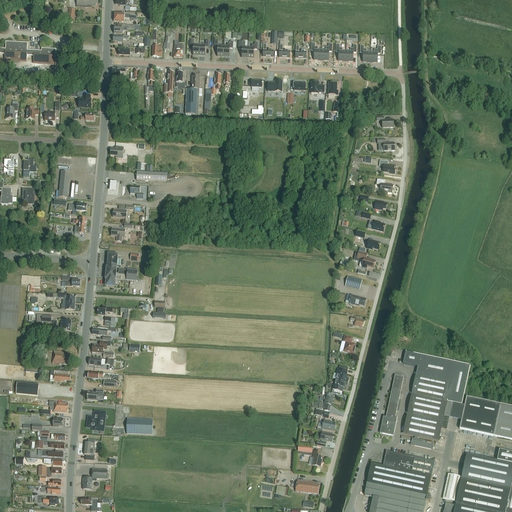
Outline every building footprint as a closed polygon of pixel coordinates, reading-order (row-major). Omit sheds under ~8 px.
[(77,0),(77,7),(92,8),(92,7),(96,7),(97,4),(98,4),(98,0),(77,0)] [(126,25),(126,28),(123,28),(115,27),(115,34),(123,34),(123,31),(128,31),(128,30),(135,30),(135,26),(128,25),(126,25)] [(170,44),(171,34),(173,34),(173,28),(167,27),(166,44),(165,44),(164,50),(170,50),(170,44)] [(0,53),(2,54),(5,54),(5,60),(27,62),(27,56),(34,56),(34,63),(56,64),(56,49),(42,49),(42,51),(28,50),(28,43),(6,42),(6,49),(3,49),(0,47),(0,53)] [(179,42),(175,42),(174,58),(183,59),(183,45),(179,45),(179,42)] [(228,47),(224,47),(224,57),(230,58),(230,49),(233,49),(234,42),(230,42),(230,44),(228,44),(228,47)] [(248,48),(248,59),(254,59),(255,50),(258,51),(258,44),(255,44),(255,45),(252,45),(252,48),(248,48)] [(321,61),(322,51),(322,50),(318,50),(318,47),(315,47),(315,44),(312,44),(312,51),(315,51),(314,61),(321,61)] [(322,50),(322,51),(321,61),(328,61),(329,52),(332,52),(332,45),(329,44),(329,48),(326,48),(326,51),(322,50)] [(274,58),(274,51),(266,51),(267,45),(264,45),(263,58),(274,58)] [(346,62),(346,52),(342,51),(342,48),(340,48),(340,45),(336,45),(336,52),(339,53),(339,62),(346,62)] [(153,46),(153,57),(158,57),(162,57),(163,48),(159,48),(159,46),(153,46)] [(290,59),(290,52),(283,52),(283,46),(280,46),(279,59),(290,59)] [(306,60),(307,53),(299,53),(299,47),(296,46),(296,60),(306,60)] [(346,52),(346,62),(353,63),(353,53),(356,53),(357,46),(353,46),(353,49),(350,49),(350,52),(346,52)] [(370,63),(371,53),(367,52),(367,49),(364,49),(364,46),(361,46),(360,53),(363,54),(363,63),(370,63)] [(371,53),(370,63),(377,63),(378,54),(381,54),(381,47),(378,47),(377,50),(375,50),(374,53),(371,53)] [(113,69),(113,77),(120,77),(121,72),(126,72),(126,70),(113,69)] [(171,72),(170,72),(169,72),(168,76),(167,76),(167,77),(167,78),(167,79),(167,80),(168,80),(168,86),(165,85),(164,93),(168,94),(168,93),(173,93),(173,83),(174,72),(173,72),(172,72),(171,72)] [(177,77),(176,83),(177,83),(177,87),(179,87),(179,89),(183,89),(183,94),(186,94),(186,89),(185,89),(185,84),(183,84),(183,73),(178,73),(178,77),(177,77)] [(252,80),(252,88),(252,92),(259,92),(259,88),(262,88),(262,81),(252,80)] [(268,83),(268,92),(282,93),(282,82),(275,81),(275,83),(268,83)] [(306,93),(306,84),(294,83),(294,92),(306,93)] [(319,84),(312,84),(311,95),(318,95),(318,93),(324,94),(324,87),(319,87),(319,84)] [(338,97),(338,92),(337,92),(337,85),(329,84),(328,96),(338,97)] [(199,115),(199,90),(187,90),(186,114),(199,115)] [(79,108),(91,108),(92,100),(90,100),(90,96),(84,96),(83,100),(80,99),(79,108)] [(55,111),(56,111),(56,113),(46,113),(45,121),(55,121),(55,118),(60,118),(61,103),(56,103),(55,111)] [(18,112),(19,104),(13,104),(13,108),(6,108),(6,119),(14,119),(14,112),(18,112)] [(252,111),(252,115),(263,115),(264,109),(262,109),(263,107),(258,107),(258,111),(252,111)] [(27,109),(26,120),(35,120),(35,115),(39,116),(39,110),(27,109)] [(383,128),(394,128),(394,120),(384,120),(384,117),(377,118),(377,122),(382,121),(383,128)] [(384,152),(395,151),(395,143),(385,144),(385,140),(377,140),(378,144),(384,144),(384,152)] [(123,159),(124,148),(116,147),(115,149),(111,149),(111,156),(116,157),(116,158),(123,159)] [(14,176),(14,161),(11,161),(9,161),(9,160),(5,160),(4,173),(8,173),(8,176),(14,176)] [(25,161),(24,178),(30,178),(30,173),(37,173),(37,172),(37,167),(34,166),(34,160),(30,160),(28,160),(28,161),(25,161)] [(395,175),(396,167),(388,166),(388,162),(380,161),(379,166),(384,167),(383,172),(390,173),(390,174),(395,175)] [(67,199),(70,173),(62,172),(59,198),(67,199)] [(167,182),(167,174),(137,172),(137,181),(167,182)] [(377,185),(381,185),(380,192),(392,194),(393,186),(385,184),(385,181),(377,180),(377,185)] [(140,186),(131,186),(130,194),(137,195),(137,199),(144,199),(144,195),(140,194),(140,186)] [(0,188),(0,191),(2,191),(2,197),(1,197),(1,204),(9,205),(9,204),(13,204),(13,196),(11,196),(12,190),(0,188)] [(23,194),(22,204),(23,204),(24,204),(34,204),(35,190),(29,190),(29,195),(23,194)] [(386,210),(387,204),(384,204),(384,203),(376,201),(375,210),(383,211),(383,209),(386,210)] [(87,212),(87,205),(78,204),(78,206),(70,205),(69,211),(73,211),(73,215),(76,215),(77,211),(87,212)] [(126,219),(127,211),(114,210),(113,218),(126,219)] [(383,233),(385,225),(380,224),(380,222),(375,221),(373,230),(383,233)] [(112,229),(111,236),(117,237),(117,242),(122,242),(122,237),(125,237),(125,230),(112,229)] [(357,231),(356,237),(364,239),(366,233),(357,231)] [(380,247),(381,243),(369,240),(367,249),(372,250),(373,249),(378,251),(379,247),(380,247)] [(359,252),(357,258),(364,260),(362,268),(367,269),(367,268),(374,269),(376,262),(370,260),(371,259),(368,258),(368,260),(366,259),(368,254),(359,252)] [(106,283),(106,286),(115,287),(115,283),(118,283),(118,280),(124,280),(137,282),(137,281),(139,281),(139,278),(137,278),(138,272),(130,271),(119,270),(119,274),(116,274),(117,268),(121,268),(121,260),(118,259),(118,255),(109,255),(108,268),(107,268),(106,279),(107,279),(106,283)] [(360,290),(362,281),(348,277),(345,286),(360,290)] [(59,294),(59,299),(64,299),(64,300),(63,300),(63,305),(62,305),(62,310),(66,310),(75,310),(75,301),(75,298),(67,297),(67,295),(67,294),(59,294)] [(348,295),(345,303),(349,304),(355,306),(356,305),(364,307),(366,299),(352,295),(351,296),(348,295)] [(106,308),(107,307),(103,306),(103,309),(98,309),(98,315),(106,316),(106,312),(113,313),(113,308),(106,308)] [(105,317),(105,321),(111,322),(111,326),(115,327),(116,318),(105,317)] [(364,326),(365,322),(363,321),(363,320),(356,318),(351,317),(350,321),(355,322),(354,326),(362,328),(362,326),(364,326)] [(65,331),(70,331),(71,321),(62,320),(61,330),(54,330),(55,326),(49,325),(49,332),(64,334),(65,331)] [(108,329),(104,329),(98,328),(98,329),(93,328),(93,335),(98,335),(98,336),(102,336),(107,336),(108,329)] [(342,341),(339,351),(343,352),(350,354),(354,355),(355,351),(354,351),(356,345),(352,344),(353,338),(345,336),(343,342),(342,341)] [(101,342),(100,346),(93,345),(92,353),(103,354),(104,349),(107,350),(108,343),(101,342)] [(29,347),(29,355),(38,355),(38,351),(33,351),(33,347),(29,347)] [(418,367),(404,434),(415,437),(415,439),(413,438),(412,441),(411,445),(433,450),(435,443),(418,440),(419,438),(439,442),(441,429),(446,430),(449,418),(444,417),(447,402),(461,405),(470,366),(405,352),(403,364),(418,367)] [(90,358),(89,365),(95,366),(101,367),(102,360),(90,358)] [(336,380),(347,383),(348,379),(347,379),(348,377),(346,376),(348,368),(339,366),(337,374),(338,375),(336,380)] [(55,370),(50,370),(50,376),(54,376),(54,382),(62,382),(66,382),(66,381),(71,381),(71,377),(70,377),(70,375),(69,375),(69,371),(55,370)] [(396,417),(404,378),(395,376),(386,417),(384,417),(380,433),(394,436),(397,422),(397,417),(396,417)] [(347,386),(347,383),(336,380),(335,385),(334,385),(332,393),(341,395),(343,388),(345,388),(345,386),(347,386)] [(38,396),(39,385),(18,383),(17,394),(38,396)] [(88,393),(87,401),(98,401),(98,400),(103,400),(104,391),(97,390),(96,393),(88,393)] [(462,421),(460,429),(511,440),(511,407),(467,397),(465,406),(462,421)] [(49,402),(49,407),(50,407),(50,408),(50,410),(52,410),(53,410),(53,412),(55,412),(68,413),(68,409),(69,404),(49,402)] [(95,413),(95,418),(93,420),(93,421),(90,421),(89,421),(88,427),(96,428),(96,430),(101,430),(101,425),(104,425),(105,413),(95,413)] [(53,418),(53,427),(59,427),(59,426),(63,427),(63,419),(53,418)] [(128,419),(127,435),(153,436),(153,420),(128,419)] [(323,431),(323,430),(335,432),(337,423),(325,421),(323,429),(318,428),(318,430),(323,431)] [(333,436),(323,433),(321,440),(322,440),(321,442),(318,442),(317,445),(325,447),(327,441),(332,442),(333,436)] [(85,449),(91,450),(94,450),(96,440),(89,440),(88,443),(86,443),(85,449)] [(312,456),(313,448),(299,446),(298,452),(305,453),(305,455),(312,456)] [(94,450),(91,450),(85,449),(85,455),(86,455),(86,460),(95,461),(95,456),(94,456),(94,450)] [(454,505),(446,504),(444,511),(443,511),(511,511),(511,452),(499,450),(497,461),(467,454),(455,506),(453,506),(454,505)] [(314,458),(313,466),(321,468),(322,462),(323,462),(324,457),(320,456),(321,453),(314,451),(313,458),(314,458)] [(384,466),(432,476),(435,461),(387,451),(384,466)] [(372,463),(367,484),(427,496),(432,476),(384,466),(372,463)] [(47,477),(47,467),(39,467),(38,476),(40,476),(47,477)] [(83,482),(84,483),(83,490),(92,490),(93,481),(97,481),(97,479),(108,479),(108,470),(93,470),(92,478),(83,478),(83,482)] [(448,474),(443,499),(455,501),(460,477),(448,474)] [(318,494),(320,485),(315,483),(298,481),(296,492),(313,494),(313,493),(318,494)] [(431,501),(432,497),(427,496),(367,484),(365,495),(374,497),(370,511),(424,511),(427,500),(431,501)] [(291,497),(293,489),(277,486),(276,495),(291,497)] [(81,501),(81,502),(82,503),(82,504),(83,504),(83,505),(85,505),(86,506),(92,506),(91,511),(92,511),(99,511),(100,508),(98,508),(98,503),(103,503),(103,500),(95,500),(82,499),(82,500),(81,501)]
